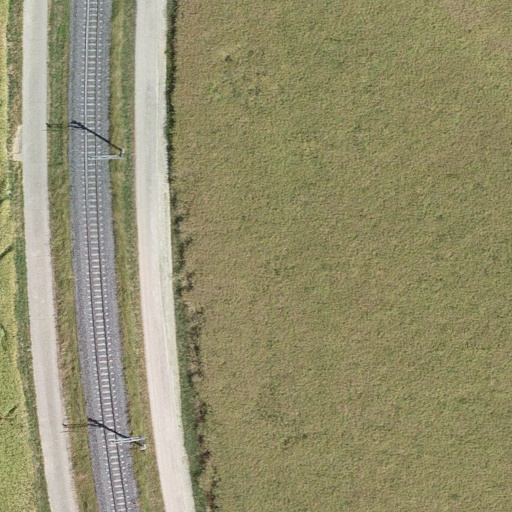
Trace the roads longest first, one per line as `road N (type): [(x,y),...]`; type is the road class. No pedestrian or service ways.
road 1 (track): [(182,511),(152,193),(153,0)]
road 2 (track): [(34,0),(36,221),(64,511)]
